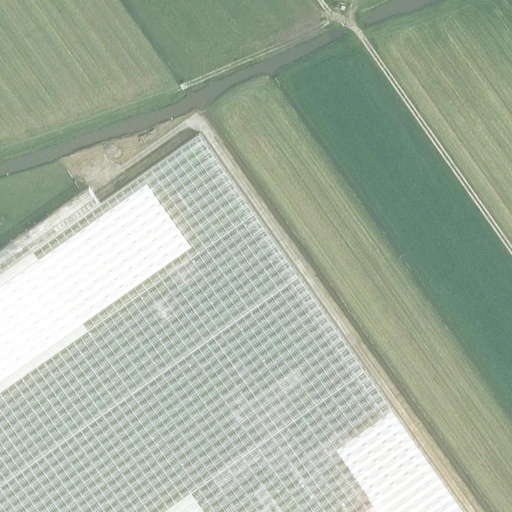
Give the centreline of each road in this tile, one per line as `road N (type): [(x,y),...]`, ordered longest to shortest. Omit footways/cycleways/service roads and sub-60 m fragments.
road 1 (unknown): [(475,511),(206,128),(186,121),(99,177)]
road 2 (track): [(511,251),(357,30),(319,0)]
road 3 (track): [(337,18),(181,88)]
